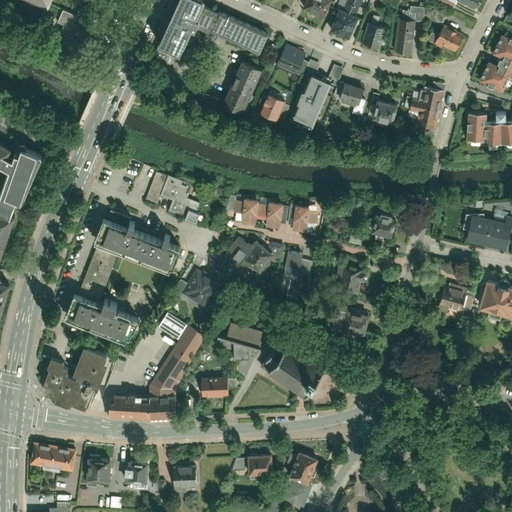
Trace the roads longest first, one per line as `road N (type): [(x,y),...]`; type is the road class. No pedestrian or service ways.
road 1 (tertiary): [(10,408),(48,238),(152,0)]
road 2 (residential): [(10,408),(139,431),(277,429),(374,411)]
road 3 (residential): [(461,72),(357,58),(227,0)]
road 4 (residential): [(374,411),(417,246)]
road 5 (residential): [(374,411),(511,405)]
